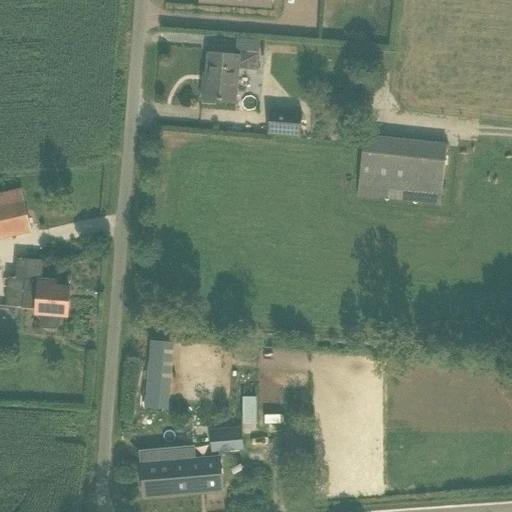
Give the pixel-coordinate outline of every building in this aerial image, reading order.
[(216,100),(236,102),(239,57),(209,54),(206,82),(203,82),(202,103),(216,104),(216,100)] [(270,136),(302,138),(303,114),(271,112),(270,136)] [(441,206),(447,146),(364,137),(357,197),(441,206)] [(0,195),(0,238),(31,231),(22,190),(0,195)] [(55,281),(42,280),(24,278),(21,308),(37,309),(36,314),(40,314),(40,321),(43,328),(56,329),(60,323),(61,316),(67,316),(69,288),(54,287),(55,281)] [(170,407),(172,340),(147,339),(145,406),(170,407)] [(241,396),(242,423),(267,422),(266,395),(241,396)] [(244,449),(243,432),(210,434),(211,452),(244,449)] [(179,448),(183,494),(222,491),(219,458),(193,460),(193,447),(179,448)] [(144,497),(183,494),(179,448),(141,451),(144,497)]
